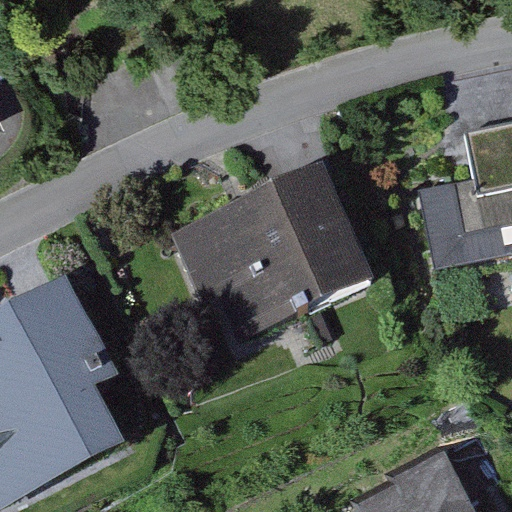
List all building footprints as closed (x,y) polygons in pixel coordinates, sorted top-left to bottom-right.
[(511,164),(476,171),(494,270),(511,266),(511,164)] [(325,183),(172,248),(221,362),(374,296),(325,183)] [(441,273),(491,261),(474,187),(424,198),(441,273)] [(0,511),(21,511),(121,463),(88,399),(110,388),(63,294),(0,325),(0,358),(3,365),(0,366),(0,511)] [(467,511),(446,471),(366,511),(467,511)]
